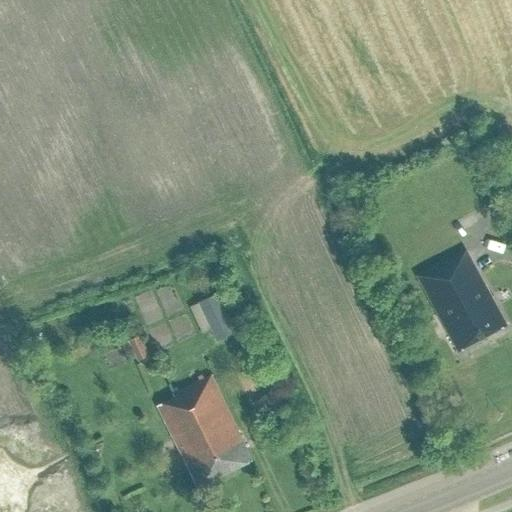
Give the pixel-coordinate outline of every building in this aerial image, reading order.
[(486,205),(491,216),(508,208),(504,197),(486,205)] [(415,229),(426,250),(457,233),(445,213),(415,229)] [(457,351),(506,325),(465,249),(416,275),(457,351)] [(197,301),(197,302),(188,307),(200,333),(209,328),(215,341),(235,332),(217,292),(197,301)] [(125,341),(135,361),(147,355),(138,335),(125,341)] [(64,353),(68,361),(96,348),(92,340),(64,353)] [(251,460),(211,374),(172,393),(174,396),(157,405),(196,486),(251,460)]
